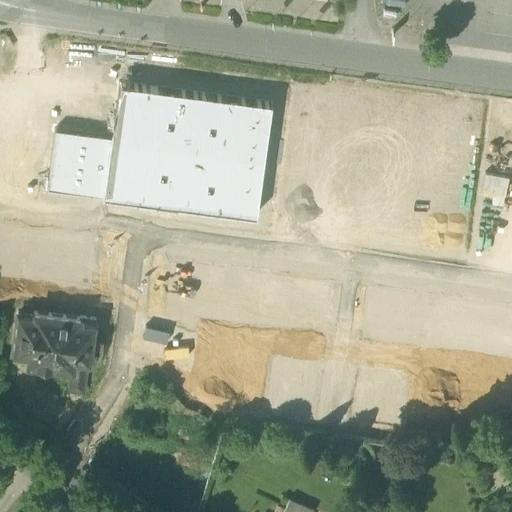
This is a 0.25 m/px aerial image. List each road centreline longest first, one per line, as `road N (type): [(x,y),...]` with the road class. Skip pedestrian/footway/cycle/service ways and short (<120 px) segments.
road 1 (residential): [(511,79),(162,33),(0,0)]
road 2 (residential): [(57,479),(122,380),(142,230),(354,260)]
road 3 (residential): [(354,260),(331,420)]
road 4 (residential): [(354,260),(511,283)]
